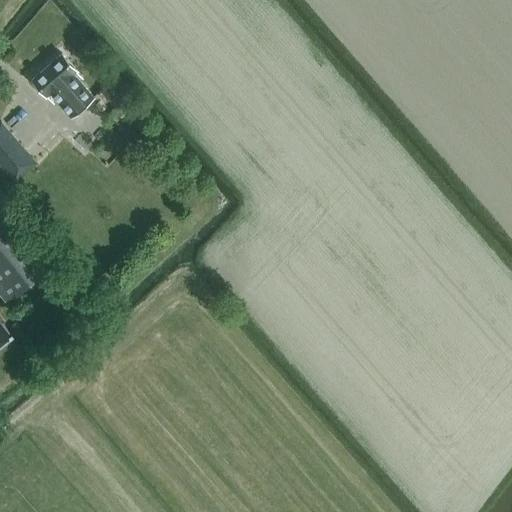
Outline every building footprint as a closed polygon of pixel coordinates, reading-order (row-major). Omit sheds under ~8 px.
[(57,100),(71,116),(94,96),(80,80),(83,78),(62,53),(32,78),(54,103),(57,100)] [(6,111),(0,115),(0,153),(16,173),(41,153),(6,111)] [(63,171),(79,154),(65,141),(49,159),(63,171)] [(0,291),(8,301),(54,263),(0,195),(0,291)] [(0,344),(12,336),(0,320),(0,344)]
